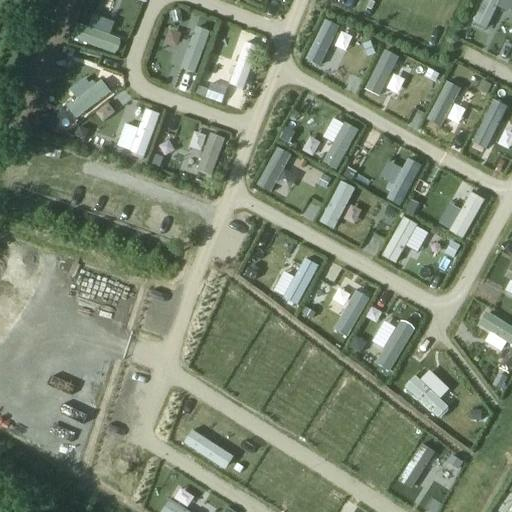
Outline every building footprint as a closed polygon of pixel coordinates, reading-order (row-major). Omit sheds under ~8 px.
[(104,0),(103,7),(117,10),(119,0),(104,0)] [(500,0),(483,0),(472,22),(486,28),(500,0)] [(341,28),(328,21),(308,61),(321,68),(341,28)] [(123,39),(79,23),(74,38),(117,54),(123,39)] [(210,34),(196,28),(179,69),(190,74),(210,34)] [(260,47),(245,42),(231,85),(246,90),(260,47)] [(396,58),(383,51),(362,91),(376,98),(396,58)] [(112,95),(103,82),(68,106),(77,119),(112,95)] [(459,89),(446,82),(426,122),(439,129),(459,89)] [(508,109),(495,102),(475,142),(488,149),(508,109)] [(107,103),(93,113),(100,123),(114,113),(107,103)] [(160,113),(144,108),(131,149),(145,156),(160,113)] [(356,128),(343,121),(322,161),(336,168),(356,128)] [(224,140),(211,133),(197,172),(212,176),(224,140)] [(289,157),(276,150),(256,190),(269,197),(289,157)] [(420,167),(407,160),(387,200),(400,207),(420,167)] [(352,191),(339,184),(319,224),(332,231),(352,191)] [(483,201),(470,194),(449,234),(463,241),(483,201)] [(415,228),(401,221),(381,261),(395,267),(415,228)] [(318,268),(304,261),(284,301),(297,308),(318,268)] [(511,268),(509,266),(501,280),(511,286),(511,268)] [(367,300),(354,294),(333,334),(347,340),(367,300)] [(511,330),(485,315),(476,328),(511,349),(511,330)] [(413,331),(400,324),(379,364),(393,371),(413,331)] [(449,409),(415,377),(405,388),(439,419),(449,409)] [(234,456),(192,429),(183,443),(225,470),(234,456)] [(437,456),(421,446),(397,483),(412,493),(437,456)] [(189,511),(168,499),(159,511),(189,511)]
